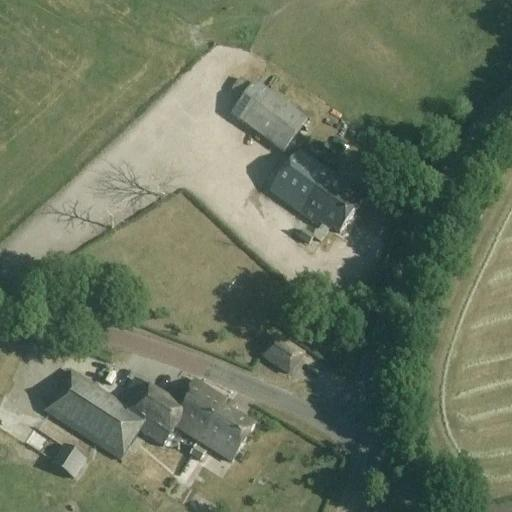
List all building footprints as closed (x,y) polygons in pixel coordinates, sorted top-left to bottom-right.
[(233,118),(262,139),(283,154),(307,121),(257,84),(233,118)] [(331,232),(332,230),(340,236),(364,203),(297,155),(270,193),(318,228),(320,224),(331,232)] [(304,231),(298,239),(308,246),(314,238),(304,231)] [(309,348),(318,334),(307,327),(298,341),(309,348)] [(303,357),(274,339),(261,359),(288,376),(294,367),(297,366),(303,357)] [(198,384),(181,411),(135,382),(120,406),(71,374),(63,388),(66,389),(59,400),(56,398),(46,414),(122,462),(140,434),(163,448),(169,439),(171,440),(178,427),(199,441),(198,443),(232,464),(255,428),(234,415),(238,409),(198,384)] [(64,446),(51,466),(74,481),(87,461),(64,446)] [(200,465),(206,456),(196,449),(190,459),(200,465)]
